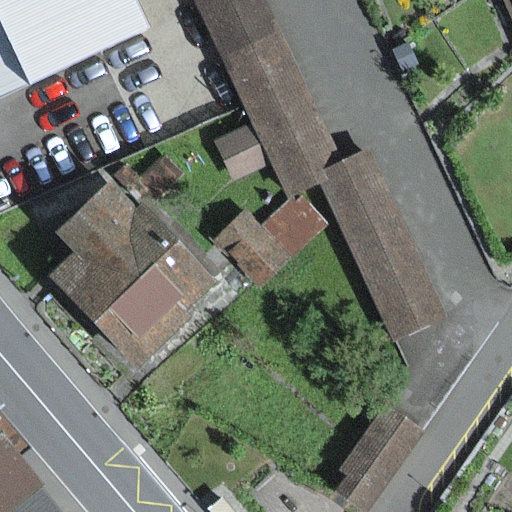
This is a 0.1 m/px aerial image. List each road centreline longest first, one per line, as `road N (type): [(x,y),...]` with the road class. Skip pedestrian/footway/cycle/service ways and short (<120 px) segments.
road 1 (primary): [(0,347),(138,511)]
road 2 (residential): [(511,342),(397,511)]
